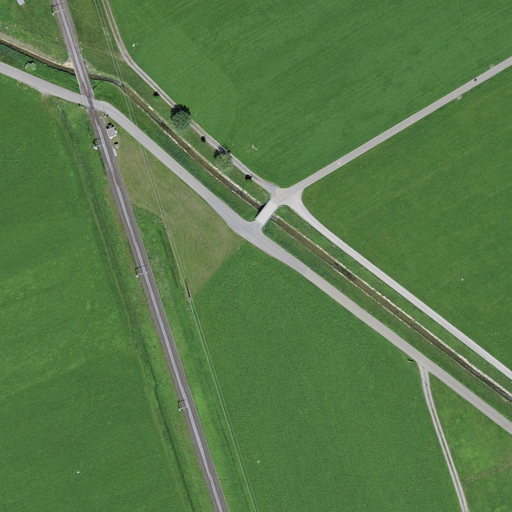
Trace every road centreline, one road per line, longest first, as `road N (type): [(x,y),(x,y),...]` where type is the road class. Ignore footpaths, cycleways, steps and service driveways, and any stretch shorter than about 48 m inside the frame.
road 1 (unclassified): [(511,431),(250,232),(114,113),(0,67)]
road 2 (track): [(511,374),(278,195),(131,65),(104,52)]
road 3 (track): [(511,57),(278,195),(250,232)]
road 4 (track): [(467,511),(423,363)]
